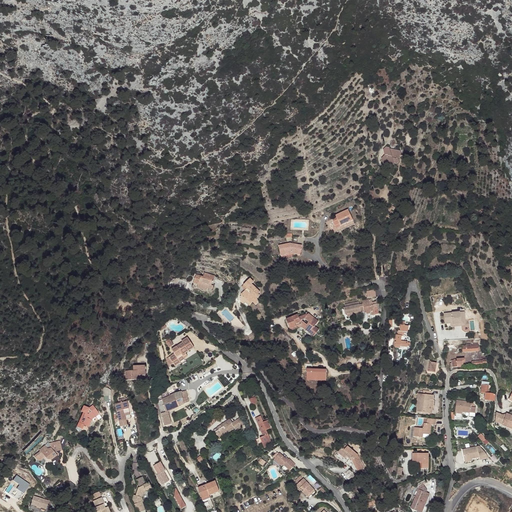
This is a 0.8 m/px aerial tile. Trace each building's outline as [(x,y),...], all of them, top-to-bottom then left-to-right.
[(386,154),(387,159),(393,161),(395,158),(397,159),(401,160),(400,158),(404,158),(403,155),(406,156),(406,153),(395,150),(394,145),(391,144),(388,146),(389,151),(386,154)] [(343,216),(338,219),(341,225),(340,226),(342,229),(346,227),(345,224),(347,223),(348,225),(357,222),(351,210),(342,214),(343,216)] [(388,250),(392,251),(397,239),(388,236),(386,242),(391,243),(388,250)] [(293,244),(282,246),(284,257),(290,255),(290,254),(296,253),(296,255),(305,256),(306,246),(293,244)] [(203,277),(196,274),(193,283),(199,285),(198,288),(212,290),(214,281),(215,276),(204,272),(203,277)] [(251,275),(247,280),(251,284),(252,283),(255,279),(251,275)] [(250,286),(243,295),(254,304),(256,301),(259,303),(263,299),(260,297),(263,294),(261,292),(262,290),(252,283),(251,284),(250,286)] [(348,303),(347,303),(348,309),(349,309),(350,311),(353,311),(354,313),(361,312),(361,310),(364,310),(364,308),(363,305),(367,305),(367,307),(368,310),(369,310),(369,312),(374,311),(373,310),(375,309),(376,313),(381,312),(380,301),(375,301),(374,296),(366,298),(366,300),(363,301),(363,298),(348,300),(348,303)] [(469,312),(448,312),(449,323),(454,322),(454,326),(469,326),(469,312)] [(300,316),(289,319),(291,329),(303,325),(303,322),(304,322),(308,321),(313,325),(311,327),(307,331),(316,338),(321,332),(317,328),(322,323),(312,316),(301,318),(300,316)] [(303,325),(291,329),(292,331),(303,328),(307,331),(313,325),(308,321),(304,322),(303,322),(303,325)] [(408,321),(404,321),(403,330),(407,331),(411,331),(411,325),(408,325),(408,321)] [(177,356),(172,359),(176,367),(177,370),(183,366),(183,365),(188,362),(187,360),(190,358),(190,356),(198,352),(192,341),(186,344),(187,346),(175,352),(177,356)] [(426,360),(422,360),(422,367),(425,367),(425,370),(432,369),(431,360),(426,360)] [(123,377),(115,379),(118,388),(129,386),(128,382),(136,380),(134,370),(122,372),(123,377)] [(168,391),(158,396),(160,401),(169,397),(176,393),(174,388),(168,391)] [(176,393),(169,397),(174,407),(176,408),(185,403),(183,399),(187,397),(184,390),(176,393)] [(425,391),(421,391),(420,410),(435,411),(436,392),(434,392),(425,391)] [(169,397),(160,401),(166,413),(176,408),(174,407),(169,397)] [(257,399),(252,402),(255,408),(260,405),(257,399)] [(160,401),(157,403),(159,413),(159,414),(160,416),(166,413),(160,401)] [(473,403),(458,402),(458,412),(464,413),(472,413),(473,403)] [(128,403),(116,405),(119,423),(131,420),(128,403)] [(82,411),(74,425),(78,428),(81,424),(83,425),(87,419),(92,417),(90,414),(86,408),(82,406),(80,410),(82,411)] [(92,406),(86,408),(90,414),(95,412),(92,406)] [(496,412),(494,420),(501,422),(503,414),(496,412)] [(166,413),(160,416),(165,427),(172,424),(166,413)] [(427,428),(418,428),(418,437),(427,438),(428,434),(434,435),(435,424),(437,424),(437,419),(431,418),(430,423),(427,423),(427,428)] [(261,419),(258,421),(264,435),(260,437),(263,441),(271,438),(266,428),(271,426),(268,419),(263,421),(261,419)] [(218,431),(214,433),(216,437),(222,435),(222,436),(233,431),(231,427),(233,426),(231,422),(216,428),(218,431)] [(233,426),(231,427),(233,431),(234,435),(240,432),(237,424),(233,426)] [(481,433),(478,436),(484,445),(488,443),(481,433)] [(45,444),(34,455),(35,457),(39,458),(43,455),(45,458),(50,459),(57,455),(56,453),(57,452),(57,450),(62,449),(61,444),(58,440),(50,443),(51,448),(47,448),(45,444)] [(39,449),(32,453),(34,455),(45,444),(44,444),(38,448),(39,449)] [(481,446),(477,447),(479,457),(488,455),(481,448),(481,446)] [(477,447),(462,450),(464,460),(471,458),(479,457),(477,447)] [(341,449),(333,457),(342,465),(346,462),(355,457),(345,448),(342,451),(341,449)] [(430,451),(415,450),(414,460),(419,460),(423,460),(423,467),(430,467),(430,451)] [(283,464),(289,470),(295,464),(289,458),(287,459),(280,452),(274,458),(280,464),(281,465),(282,465),(283,464)] [(356,458),(350,461),(355,472),(362,469),(356,458)] [(162,461),(152,466),(162,486),(172,481),(162,461)] [(30,484),(17,475),(13,480),(20,485),(17,489),(24,494),(30,484)] [(69,482),(61,478),(57,484),(65,488),(69,482)] [(296,485),(294,487),(304,497),(311,490),(301,480),(296,485)] [(139,487),(136,495),(143,497),(146,490),(152,488),(149,482),(139,487)] [(208,485),(198,489),(202,500),(210,497),(210,496),(220,492),(216,482),(208,485)] [(422,488),(420,492),(428,495),(429,493),(425,486),(422,488)] [(176,488),(175,497),(181,509),(186,506),(176,488)] [(100,490),(93,492),(95,504),(94,505),(95,511),(109,511),(107,501),(102,502),(100,490)] [(311,490),(304,497),(306,498),(312,492),(311,490)] [(420,495),(413,511),(414,511),(423,511),(426,506),(428,506),(432,497),(428,495),(420,492),(419,494),(420,495)] [(143,497),(136,495),(133,495),(133,500),(136,507),(139,508),(140,511),(146,510),(143,497)] [(46,511),(49,500),(34,496),(30,508),(41,511),(46,511)]
